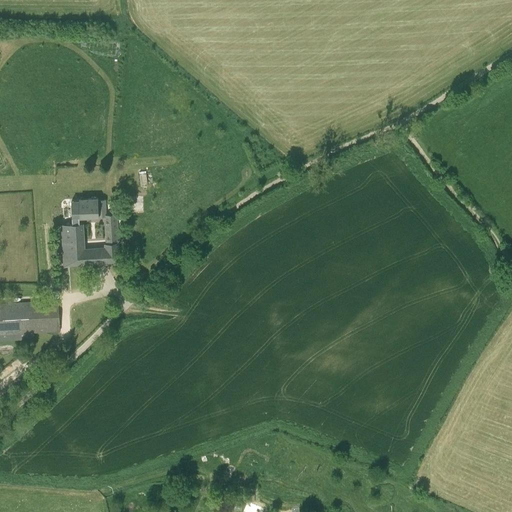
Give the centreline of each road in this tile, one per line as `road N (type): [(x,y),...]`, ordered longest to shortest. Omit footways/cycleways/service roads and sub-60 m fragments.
road 1 (unclassified): [(0,420),(243,201),(511,54)]
road 2 (track): [(400,122),(503,254)]
